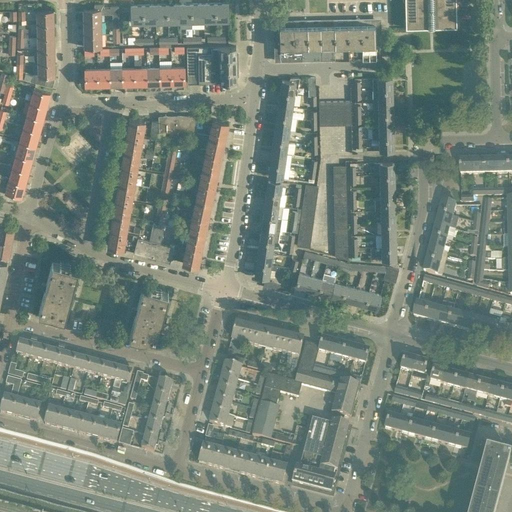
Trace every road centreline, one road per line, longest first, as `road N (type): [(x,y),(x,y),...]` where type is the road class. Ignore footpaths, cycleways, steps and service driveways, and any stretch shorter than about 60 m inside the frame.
road 1 (residential): [(391,335),(422,212),(424,144),(496,139)]
road 2 (primary): [(221,511),(0,452)]
road 3 (residential): [(201,371),(7,320)]
road 4 (residential): [(223,289),(253,99)]
road 5 (residential): [(341,511),(391,335)]
road 6 (residential): [(175,471),(0,420)]
road 7 (residential): [(391,335),(223,289)]
road 8 (residential): [(330,511),(175,471)]
road 9 (primary): [(0,475),(145,511)]
road 10 (residential): [(86,248),(110,101)]
road 11 (residential): [(110,101),(253,99)]
road 12 (residential): [(223,289),(86,248)]
road 13 (residential): [(511,369),(391,335)]
